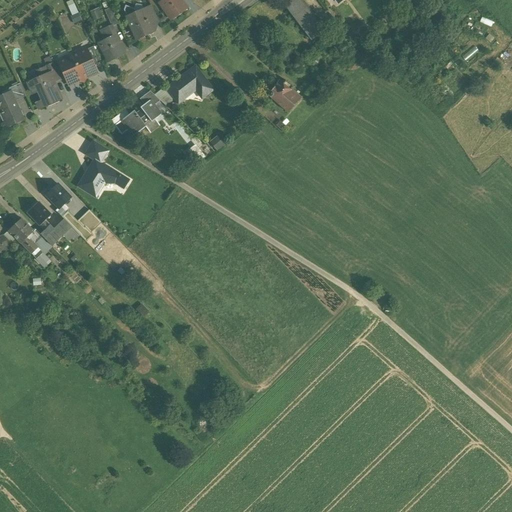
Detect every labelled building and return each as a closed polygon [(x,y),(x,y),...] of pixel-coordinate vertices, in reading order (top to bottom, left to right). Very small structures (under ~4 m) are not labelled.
[(71,0),(69,0),(65,2),(74,23),(81,20),(71,0)] [(180,0),(163,0),(160,3),(168,13),(167,14),(171,20),(187,9),(180,0)] [(325,30),(302,0),(289,0),(284,4),(311,41),(325,30)] [(151,6),(143,10),(143,12),(144,12),(151,26),(159,23),(151,6)] [(93,21),(102,17),(98,7),(89,11),(93,21)] [(118,25),(111,8),(104,11),(111,26),(112,27),(118,25)] [(143,12),(136,15),(134,20),(129,23),(137,40),(153,32),(151,26),(144,12),(143,12)] [(111,26),(102,33),(105,41),(116,35),(112,27),(111,26)] [(105,41),(99,44),(108,62),(125,54),(116,35),(105,41)] [(93,47),(86,50),(93,67),(101,63),(93,47)] [(93,67),(86,50),(72,56),(82,78),(89,75),(91,76),(95,74),(95,72),(96,72),(93,67)] [(72,56),(59,63),(66,79),(68,84),(69,84),(71,85),(74,84),(75,81),(82,78),(72,56)] [(55,69),(53,65),(46,68),(49,74),(50,74),(53,81),(59,78),(55,69)] [(60,66),(55,69),(59,78),(61,81),(66,79),(60,66)] [(190,72),(184,77),(183,76),(167,89),(178,104),(198,89),(204,97),(213,91),(195,67),(189,71),(190,72)] [(49,74),(28,84),(32,94),(38,91),(45,106),(61,99),(54,84),(53,81),(50,74),(49,74)] [(282,84),(279,81),(268,94),(268,96),(287,112),(293,106),(287,100),(293,94),(289,90),(282,84)] [(292,87),(285,81),(282,84),(289,90),(292,87)] [(20,84),(9,89),(10,93),(11,92),(15,101),(26,97),(20,84)] [(163,89),(154,96),(160,101),(166,107),(172,102),(163,89)] [(10,93),(0,97),(0,112),(7,128),(23,120),(15,101),(11,92),(10,93)] [(154,96),(150,92),(139,100),(144,106),(145,108),(151,103),(153,107),(160,101),(154,96)] [(293,94),(287,100),(293,106),(300,99),(293,94)] [(151,103),(145,108),(144,106),(140,108),(142,110),(136,115),(133,112),(122,120),(129,129),(134,136),(145,128),(150,134),(160,126),(155,120),(161,116),(153,107),(151,103)] [(114,118),(117,122),(126,116),(123,111),(114,118)] [(122,120),(115,126),(122,135),(129,129),(122,120)] [(288,129),(280,121),(275,125),(284,133),(288,129)] [(219,136),(211,142),(217,150),(225,143),(219,136)] [(94,160),(101,164),(108,151),(93,143),(86,155),(94,160)] [(94,160),(78,187),(96,198),(106,180),(115,185),(123,190),(129,180),(101,164),(94,160)] [(71,199),(58,185),(46,196),(58,209),(60,210),(63,207),(71,199)] [(51,215),(38,202),(27,213),(40,226),(45,221),(51,215)] [(63,207),(60,210),(58,209),(56,211),(62,218),(68,212),(63,207)] [(78,222),(72,228),(80,236),(98,219),(90,211),(78,222)] [(68,212),(62,218),(64,220),(72,228),(78,222),(68,212)] [(21,218),(8,231),(15,238),(21,244),(21,243),(27,237),(34,231),(21,218)] [(64,220),(56,228),(62,235),(67,231),(76,240),(80,236),(72,228),(64,220)] [(54,230),(45,221),(40,226),(45,231),(49,235),(54,230)] [(54,230),(49,235),(55,242),(62,235),(56,228),(54,230)] [(34,231),(27,237),(38,248),(43,253),(47,251),(41,245),(39,246),(36,243),(42,237),(40,235),(35,230),(34,231)] [(15,238),(8,231),(3,236),(10,243),(15,238)] [(49,235),(45,231),(40,235),(42,237),(51,246),(55,242),(49,235)] [(3,235),(0,236),(0,253),(1,254),(11,250),(12,245),(10,243),(3,236),(3,235)] [(27,237),(21,243),(31,254),(38,248),(27,237)] [(51,246),(42,237),(36,243),(39,246),(41,245),(47,251),(51,247),(51,246)] [(38,248),(31,254),(37,259),(40,256),(43,253),(38,248)] [(48,265),(40,256),(37,259),(44,268),(48,265)] [(141,305),(136,310),(144,318),(148,314),(141,305)]
